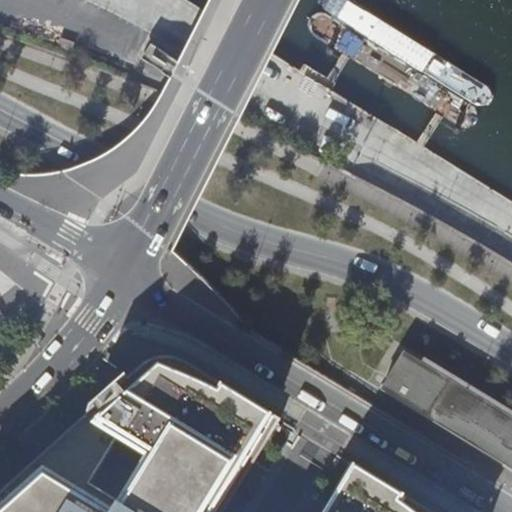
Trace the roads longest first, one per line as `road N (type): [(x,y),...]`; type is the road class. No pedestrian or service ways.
road 1 (primary): [(511,349),(368,271),(228,228),(0,109)]
road 2 (primary): [(511,510),(122,277)]
road 3 (secondary): [(266,0),(122,277)]
road 4 (secondary): [(122,277),(45,381),(0,424)]
road 5 (primary): [(122,277),(0,203)]
